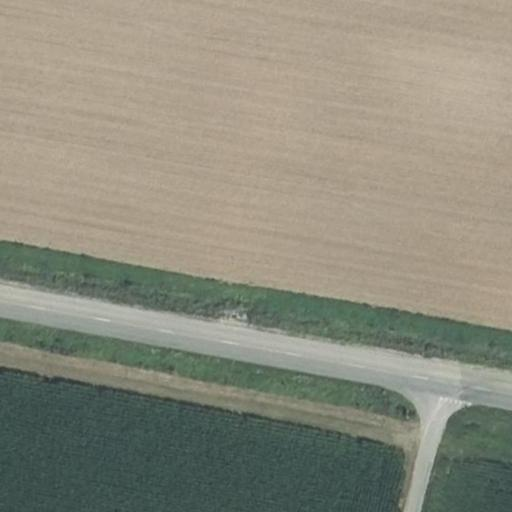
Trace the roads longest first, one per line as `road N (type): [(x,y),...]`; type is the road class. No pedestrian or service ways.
road 1 (tertiary): [(444,383),(0,301)]
road 2 (unclassified): [(444,383),(412,511)]
